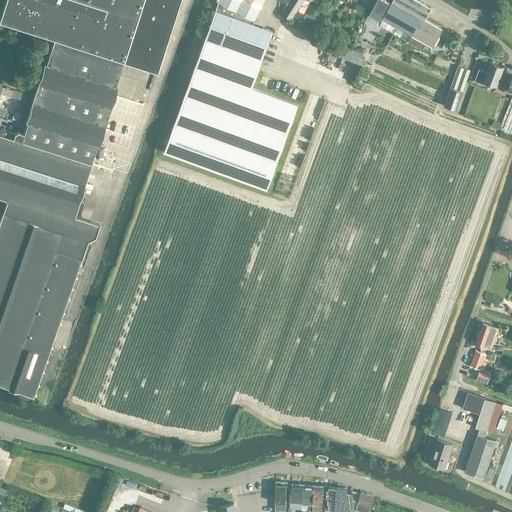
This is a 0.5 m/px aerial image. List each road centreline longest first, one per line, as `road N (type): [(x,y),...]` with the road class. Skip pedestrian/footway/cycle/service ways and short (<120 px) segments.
road 1 (unclassified): [(438,511),(356,482),(272,472),(197,489),(0,426)]
road 2 (unclassified): [(457,426),(458,363),(511,205)]
